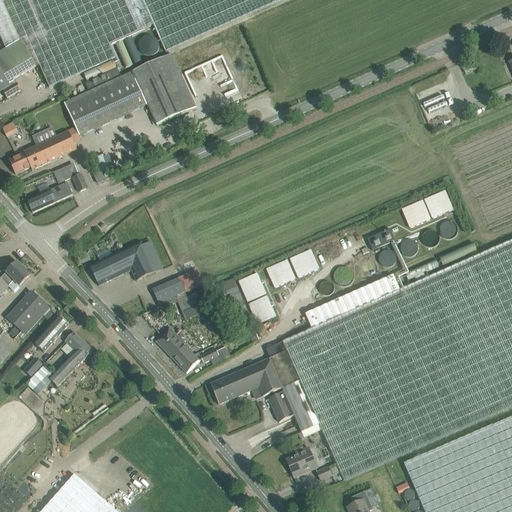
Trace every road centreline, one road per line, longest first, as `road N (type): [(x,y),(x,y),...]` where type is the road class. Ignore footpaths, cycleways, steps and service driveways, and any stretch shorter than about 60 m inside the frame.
road 1 (unclassified): [(38,245),(119,189),(511,15)]
road 2 (tertiary): [(279,511),(38,245)]
